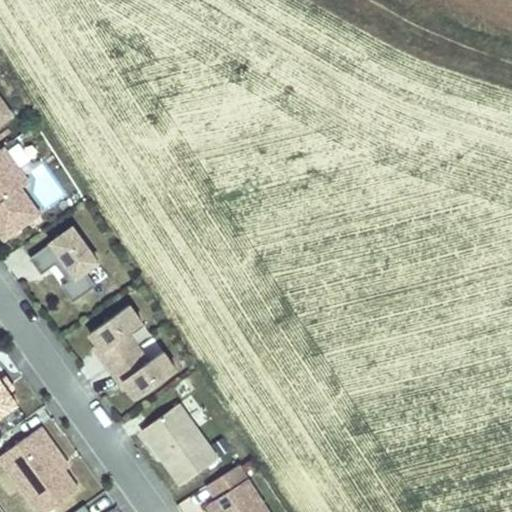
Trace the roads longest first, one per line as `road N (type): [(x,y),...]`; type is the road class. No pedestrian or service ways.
road 1 (residential): [(156,511),(0,296)]
road 2 (track): [(511,61),(432,37),(365,0)]
